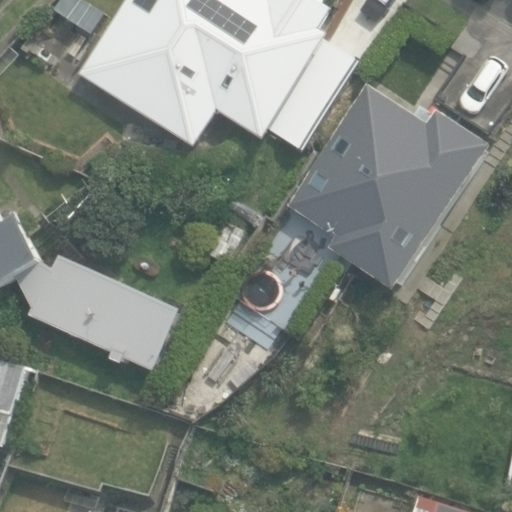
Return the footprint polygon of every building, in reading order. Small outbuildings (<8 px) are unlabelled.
[(126,0),(81,75),(198,145),(219,111),(239,123),(256,112),(310,145),(361,60),(286,15),(293,4),(286,0),(126,0)] [(402,293),(499,145),(440,108),(437,113),(424,104),(419,113),(371,83),(290,204),(338,236),(331,247),(402,293)] [(0,286),(20,277),(42,259),(18,217),(7,222),(0,209),(0,286)] [(332,282),(282,247),(178,397),(228,431),(332,282)] [(57,269),(42,259),(20,277),(37,306),(32,315),(116,350),(113,358),(125,362),(129,354),(157,369),(185,308),(62,254),(57,269)] [(0,446),(9,449),(33,366),(0,355),(0,446)] [(476,511),(441,501),(437,511),(476,511)]
